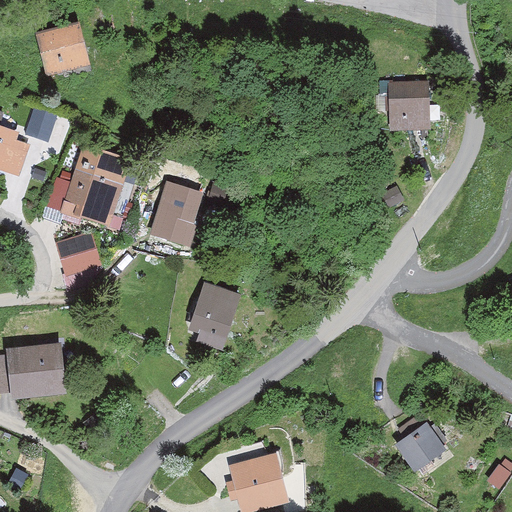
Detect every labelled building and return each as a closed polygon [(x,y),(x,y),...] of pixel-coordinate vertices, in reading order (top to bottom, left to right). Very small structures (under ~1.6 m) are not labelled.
[(37,40),(47,83),(91,73),(81,30),(37,40)] [(388,88),(388,140),(434,139),(434,88),(388,88)] [(38,105),(30,129),(53,136),(60,112),(38,105)] [(31,128),(0,116),(0,179),(9,183),(31,128)] [(78,201),(74,216),(107,226),(110,215),(124,219),(134,187),(117,182),(126,155),(82,142),(65,197),(78,201)] [(163,180),(151,236),(190,244),(202,188),(163,180)] [(227,185),(212,183),(209,199),(224,201),(227,185)] [(397,196),(382,202),(388,217),(403,210),(397,196)] [(54,247),(63,279),(102,268),(94,236),(54,247)] [(203,285),(186,334),(223,347),(240,298),(203,285)] [(5,348),(11,398),(68,391),(62,341),(5,348)] [(395,443),(413,469),(446,447),(428,420),(395,443)] [(278,454),(230,464),(240,511),(288,500),(278,454)]
